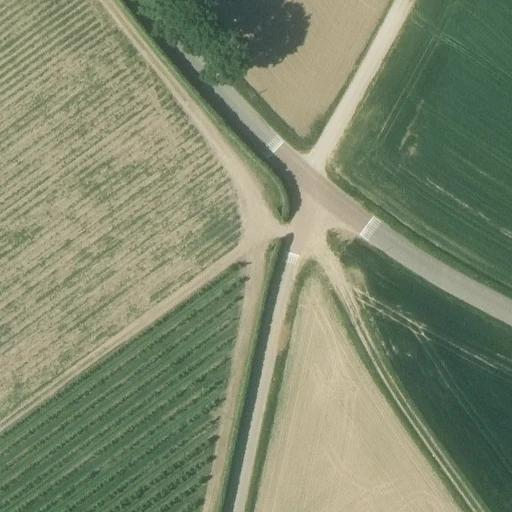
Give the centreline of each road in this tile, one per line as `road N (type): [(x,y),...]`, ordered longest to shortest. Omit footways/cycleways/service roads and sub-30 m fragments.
road 1 (track): [(404,0),(308,180),(315,239),(415,431),(475,511)]
road 2 (unclassified): [(232,511),(308,180)]
road 3 (tertiary): [(308,180),(193,65),(143,0)]
road 4 (tertiary): [(511,312),(448,282),(308,180)]
